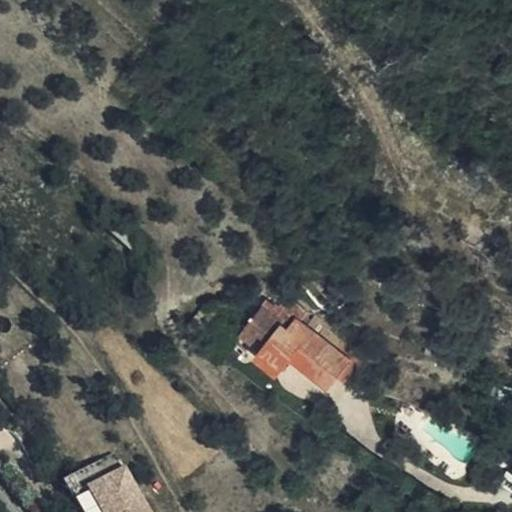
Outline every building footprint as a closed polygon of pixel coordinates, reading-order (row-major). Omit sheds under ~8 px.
[(293,319),(301,309),(277,288),(268,298),(293,319)] [(353,379),(367,362),(301,309),(293,319),(268,298),(244,327),(263,342),(286,360),(296,348),(332,377),(340,368),(353,379)] [(87,333),(74,319),(67,325),(80,339),(87,333)] [(281,366),(286,360),(263,342),(259,348),(281,366)] [(123,470),(115,456),(65,484),(80,511),(151,511),(127,468),(123,470)]
